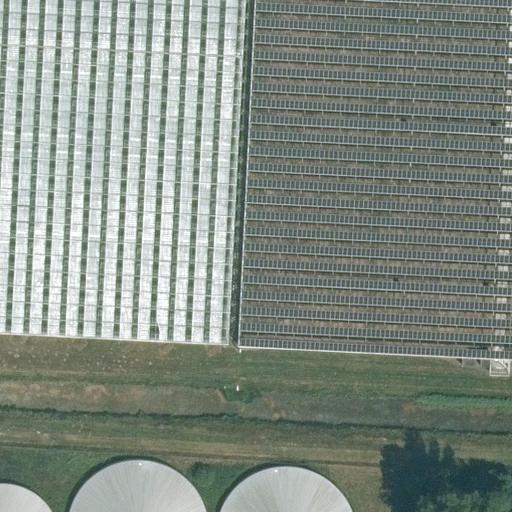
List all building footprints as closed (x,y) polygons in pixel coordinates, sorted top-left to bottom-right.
[(0,0),(0,330),(226,342),(240,54),(243,0),(0,0)] [(511,0),(253,0),(236,343),(511,356),(511,0)] [(473,368),(474,357),(461,356),(460,367),(473,368)] [(492,369),(493,358),(480,357),(479,368),(492,369)] [(204,511),(205,511),(203,506),(200,500),(197,494),(194,489),(190,484),(186,480),(182,476),(177,472),(171,468),(166,466),(160,463),(154,461),(148,460),(142,459),(136,459),(130,459),(124,460),(118,461),(112,463),(106,466),(100,468),(95,472),(90,476),(86,480),(82,484),(78,489),(74,494),(72,500),(69,506),(67,511),(204,511)] [(352,511),(350,507),(347,501),(344,496),(340,491),(336,487),(331,482),(326,479),(321,475),(316,472),(310,470),(304,468),(298,467),(292,466),(285,466),(279,466),(273,467),(267,468),(261,470),(255,472),(250,475),(244,479),(239,482),(235,487),(231,491),(227,496),(224,501),(221,507),(218,511),(352,511)] [(0,511),(51,511),(50,511),(48,506),(45,503),(41,499),(38,496),(34,493),(30,490),(25,488),(21,486),(16,484),(11,483),(7,483),(2,482),(0,482),(0,511)]
